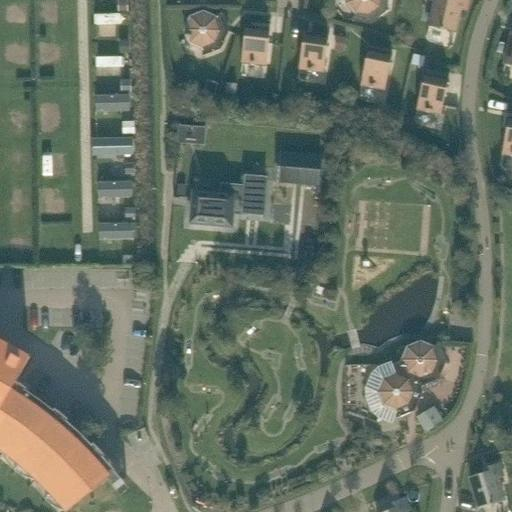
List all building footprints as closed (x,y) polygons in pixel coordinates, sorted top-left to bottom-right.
[(347,0),(348,3),(356,14),(352,20),(351,20),(351,21),(371,24),(387,11),(388,0),(347,0)] [(466,11),(469,0),(457,0),(457,1),(453,0),(435,0),(429,26),(437,28),(437,29),(443,31),(443,29),(455,32),(460,10),(466,11)] [(221,50),(229,32),(222,13),(221,14),(215,19),(203,14),(191,19),(186,31),(187,35),(185,36),(187,40),(189,39),(191,43),(203,48),(202,55),(202,56),(202,57),(221,50)] [(266,66),(270,29),(244,26),(243,36),(245,36),(242,63),(251,64),(251,65),(254,66),(254,64),(266,66)] [(323,73),(328,36),(302,32),(301,43),(303,43),(299,70),(308,71),(308,72),(311,73),(312,71),(323,73)] [(385,90),(392,53),(366,48),(364,58),(366,59),(361,85),(370,87),(370,88),(373,89),(373,88),(385,90)] [(441,115),(448,78),(423,73),(420,83),(422,83),(417,110),(426,111),(426,113),(429,114),(429,112),(441,115)] [(130,108),(130,92),(96,93),(96,109),(130,108)] [(511,117),(507,117),(505,127),(507,128),(502,154),(511,155),(511,157),(511,156),(511,117)] [(93,138),(93,156),(133,154),(132,137),(93,138)] [(281,153),(279,181),(319,185),(321,157),(281,153)] [(193,192),(191,222),(231,226),(232,209),(243,210),(243,213),(263,215),(266,179),(246,177),(245,187),(222,185),(221,195),(193,192)] [(131,195),(131,179),(97,180),(97,196),(131,195)] [(133,238),(133,222),(99,223),(99,239),(133,238)] [(439,380),(447,361),(439,343),(437,343),(438,344),(433,349),(421,344),(408,349),(408,350),(403,361),(392,365),(396,375),(384,381),(378,394),(384,405),(396,410),(396,417),(396,419),(415,411),(423,393),(421,388),(439,380)] [(0,449),(3,451),(20,465),(37,479),(52,495),(67,511),(110,476),(93,457),(75,439),(56,422),(36,406),(15,393),(18,388),(24,392),(27,389),(20,384),(17,382),(30,358),(10,346),(9,348),(6,354),(0,350),(0,449)] [(68,420),(62,414),(55,409),(53,413),(65,423),(68,420)] [(431,429),(427,421),(426,418),(419,421),(423,432),(431,429)] [(105,456),(100,450),(94,444),(91,447),(102,459),(105,456)] [(497,479),(503,477),(500,464),(489,467),(490,473),(470,479),(479,508),(487,506),(487,507),(493,506),(492,504),(504,501),(497,479)] [(406,511),(410,511),(404,499),(394,503),(396,508),(388,511),(406,511)]
